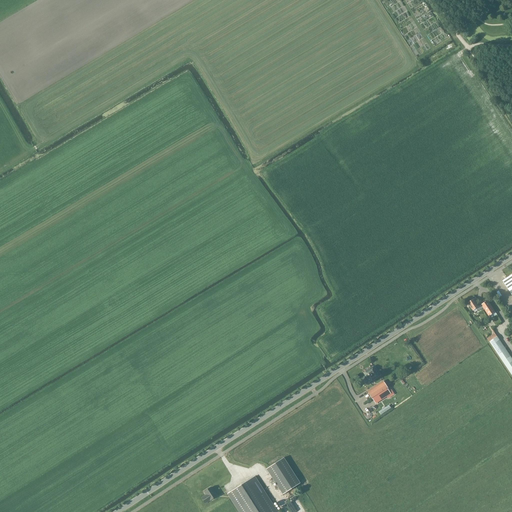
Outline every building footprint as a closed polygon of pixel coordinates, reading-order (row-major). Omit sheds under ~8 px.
[(395,0),(395,3),(399,3),(399,0),(403,6),(403,9),(406,7),(402,0),(395,0)] [(511,274),(503,281),(511,295),(511,274)] [(483,308),(481,305),(479,306),(474,299),(468,303),(473,311),(476,309),(478,310),(479,311),(483,308)] [(481,305),(483,308),(489,316),(490,315),(492,318),(497,315),(495,312),(496,312),(488,300),(481,305)] [(511,358),(497,337),(489,342),(511,375),(511,358)] [(365,371),(363,373),(365,376),(363,377),(365,381),(367,379),(370,383),(380,377),(380,376),(381,375),(379,372),(377,373),(373,366),(369,369),(366,369),(365,371)] [(390,394),(387,389),(383,382),(367,392),(372,400),(372,399),(375,404),(390,394)] [(283,494),(300,483),(283,457),(266,468),(283,494)] [(227,494),(238,511),(277,511),(255,476),(227,494)] [(210,500),(217,496),(210,487),(204,491),(206,494),(201,498),(204,503),(210,500)]
